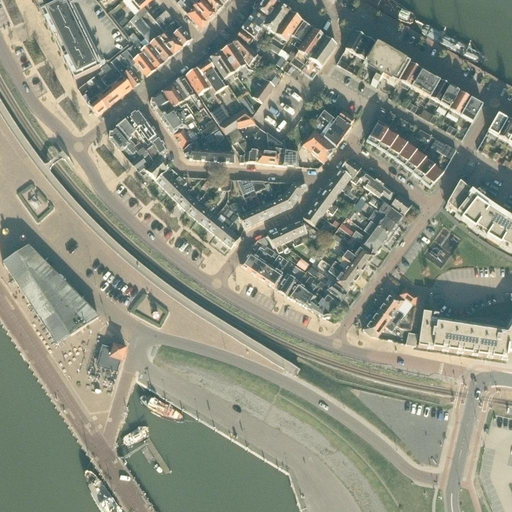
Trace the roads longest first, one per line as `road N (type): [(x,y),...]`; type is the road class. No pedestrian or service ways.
road 1 (unclassified): [(146,333),(285,382),(407,471),(454,483)]
road 2 (residential): [(138,99),(185,171),(324,179)]
road 3 (residential): [(317,0),(495,102)]
road 4 (secondary): [(215,288),(114,206),(76,149)]
road 5 (residential): [(332,345),(432,208)]
road 6 (residential): [(215,288),(253,235),(297,214),(324,179)]
road 7 (secondary): [(480,383),(332,345)]
road 8 (secondary): [(332,345),(215,288)]
road 9 (secondary): [(76,149),(33,103),(0,45)]
road 10 (residential): [(432,208),(495,102)]
